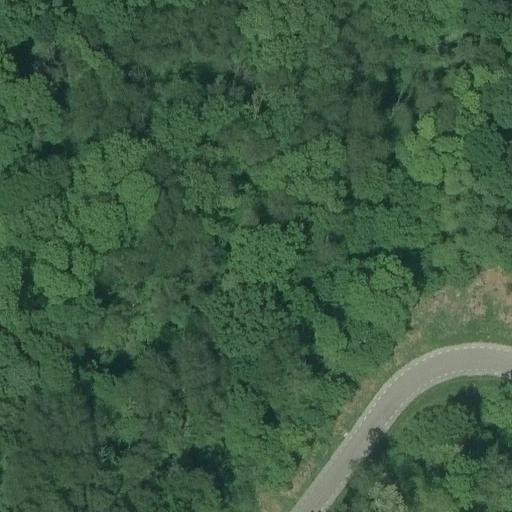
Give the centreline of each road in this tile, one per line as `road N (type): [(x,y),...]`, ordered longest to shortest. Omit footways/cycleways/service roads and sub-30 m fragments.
road 1 (track): [(275,0),(175,41),(0,75)]
road 2 (tertiary): [(511,362),(446,360),(406,382),(308,511)]
